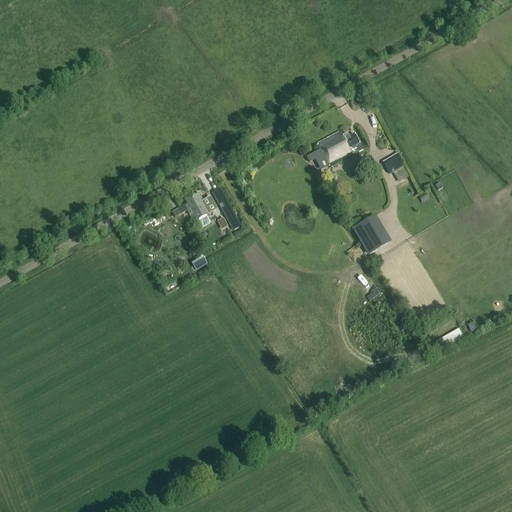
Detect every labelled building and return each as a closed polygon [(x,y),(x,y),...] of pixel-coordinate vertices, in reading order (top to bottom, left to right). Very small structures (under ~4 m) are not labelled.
[(330,169),(363,151),(354,134),(343,140),(339,132),(317,144),(330,169)] [(389,176),(404,167),(397,155),(382,163),(389,176)] [(210,224),(206,217),(210,215),(216,211),(214,206),(210,208),(206,200),(203,202),(198,194),(185,202),(187,205),(179,210),(182,215),(187,212),(194,224),(199,221),(203,228),(210,224)] [(419,198),(422,205),(429,201),(426,195),(419,198)] [(219,206),(234,232),(241,228),(227,202),(219,206)] [(223,219),(217,223),(222,231),(228,228),(223,219)] [(355,232),(369,257),(385,248),(376,232),(382,229),(377,220),(355,232)] [(373,301),(383,294),(374,281),(364,288),(373,301)]
